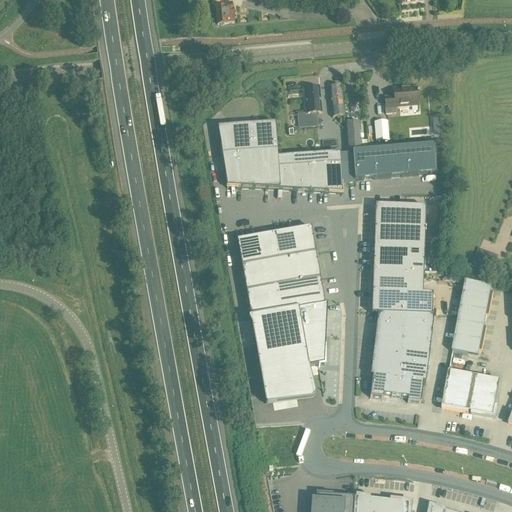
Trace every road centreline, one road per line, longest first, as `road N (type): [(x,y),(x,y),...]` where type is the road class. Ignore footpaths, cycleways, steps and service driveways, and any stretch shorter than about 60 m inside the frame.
road 1 (motorway): [(226,511),(137,0)]
road 2 (motorway): [(106,0),(195,511)]
road 3 (tertiary): [(0,79),(511,39)]
road 4 (unclassified): [(511,458),(426,436),(329,426),(307,448),(322,469),(427,476),(511,501)]
road 5 (unclassified): [(127,511),(81,327),(45,301),(0,287)]
